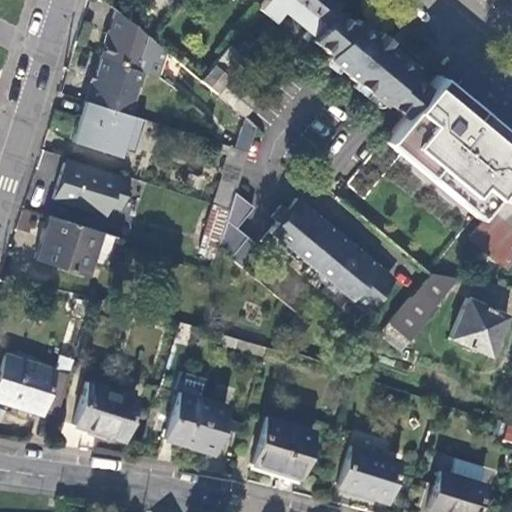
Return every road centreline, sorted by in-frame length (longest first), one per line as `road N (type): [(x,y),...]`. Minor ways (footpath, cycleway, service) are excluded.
road 1 (tertiary): [(0,456),(250,511)]
road 2 (tertiary): [(65,0),(0,206)]
